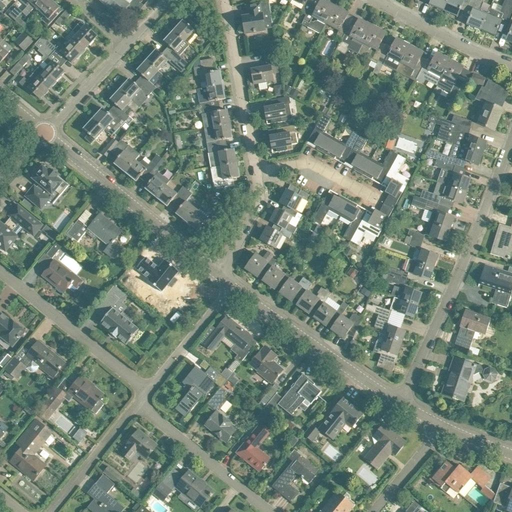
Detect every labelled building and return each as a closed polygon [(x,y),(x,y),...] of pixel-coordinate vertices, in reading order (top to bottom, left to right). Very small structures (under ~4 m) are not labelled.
[(33,0),(30,4),(27,1),(24,4),(27,7),(22,12),(26,16),(34,7),(39,12),(49,0),(33,0)] [(55,18),(62,11),(50,0),(49,0),(39,12),(44,16),(41,20),(48,26),(55,18)] [(134,0),(134,1),(132,0),(113,0),(107,7),(118,17),(117,18),(118,18),(123,13),(128,17),(140,3),(137,0),(134,0)] [(307,0),(294,0),(305,5),(301,13),(306,16),(310,9),(313,4),(307,1),(307,0)] [(320,34),(326,24),(335,7),(321,0),(315,11),(310,9),(306,16),(303,21),(302,24),(320,34)] [(430,5),(443,10),(447,0),(431,0),(429,6),(430,6),(430,5)] [(460,10),(465,12),(470,0),(447,0),(443,10),(456,16),(456,17),(457,17),(460,10)] [(470,0),(465,12),(464,16),(469,19),(466,25),(467,26),(467,25),(481,30),(487,15),(477,11),(481,0),(470,0)] [(490,9),(487,15),(481,30),(494,36),(494,37),(501,21),(501,18),(508,21),(511,10),(511,0),(504,0),(499,13),(490,9)] [(272,23),(269,3),(246,6),(248,16),(242,17),(244,25),(241,25),(242,33),(245,32),(245,34),(254,32),(254,33),(256,33),(256,32),(265,31),(264,24),(272,23)] [(341,41),(347,28),(342,26),(348,14),(335,7),(326,24),(339,31),(335,38),(341,41)] [(67,9),(59,18),(64,23),(72,13),(67,9)] [(15,21),(18,17),(12,11),(9,15),(15,21)] [(15,21),(24,29),(28,24),(24,22),(18,17),(15,21)] [(60,27),(64,23),(59,18),(55,22),(60,27)] [(173,32),(185,42),(194,32),(200,37),(204,33),(191,20),(187,24),(183,20),(182,21),(183,22),(173,32)] [(348,49),(358,54),(372,27),(359,20),(353,31),(347,28),(341,41),(336,50),(345,55),(348,49)] [(77,35),(89,45),(97,36),(81,22),(72,31),(77,35)] [(374,69),(374,68),(385,48),(380,45),(385,34),(372,27),(358,54),(371,61),(369,66),(374,69)] [(36,33),(30,28),(27,31),(33,37),(36,33)] [(33,41),(24,32),(15,42),(24,51),(33,41)] [(185,42),(173,32),(165,41),(164,41),(163,41),(169,46),(165,51),(178,63),(181,66),(185,62),(184,61),(182,59),(175,53),(185,42)] [(80,54),(89,45),(77,35),(69,44),(80,54)] [(42,36),(38,40),(53,54),(57,50),(72,63),(80,54),(69,44),(65,48),(60,44),(56,48),(44,37),(44,38),(42,36)] [(388,67),(396,72),(409,46),(396,39),(390,51),(385,48),(374,68),(379,70),(382,64),(383,65),(388,56),(393,59),(388,67)] [(0,63),(13,48),(3,40),(0,44),(0,63)] [(49,58),(53,54),(38,40),(34,45),(47,57),(40,65),(40,66),(44,71),(56,81),(64,72),(49,58)] [(415,82),(416,80),(419,75),(422,67),(417,65),(423,53),(409,46),(396,72),(415,82)] [(174,68),(178,63),(165,51),(161,55),(156,50),(155,50),(156,51),(147,61),(158,71),(167,61),(174,68)] [(423,84),(425,80),(436,86),(441,77),(450,61),(436,54),(430,65),(425,62),(422,67),(419,75),(416,80),(423,84)] [(254,84),(263,83),(273,81),(272,73),(279,72),(276,58),(266,60),(267,67),(251,70),(254,84)] [(27,63),(22,59),(18,63),(23,67),(27,63)] [(202,89),(222,85),(220,72),(221,72),(220,71),(215,72),(213,59),(200,61),(201,67),(194,68),(195,76),(198,75),(199,84),(201,83),(202,89)] [(158,71),(147,61),(138,71),(137,70),(137,71),(142,76),(138,80),(152,92),(155,88),(153,86),(163,75),(158,71)] [(450,61),(441,77),(436,86),(449,93),(447,97),(454,100),(463,82),(457,79),(463,68),(450,61)] [(18,63),(10,72),(15,76),(23,67),(18,63)] [(56,81),(44,71),(40,66),(32,75),(48,90),(56,81)] [(48,90),(32,75),(27,80),(24,78),(19,83),(31,94),(32,93),(40,99),(48,90)] [(485,78),(473,75),(470,82),(483,86),(485,78)] [(148,97),(152,92),(138,80),(134,84),(129,79),(128,80),(129,80),(120,90),(139,108),(149,98),(148,97)] [(486,105),(478,124),(494,131),(502,109),(501,109),(508,91),(488,81),(484,88),(482,87),(475,99),(486,105)] [(201,109),(219,106),(218,100),(225,99),(225,98),(224,98),(222,85),(202,89),(197,89),(200,104),(201,109)] [(283,96),(281,86),(274,87),(276,97),(283,96)] [(139,108),(120,90),(111,100),(110,99),(110,100),(115,105),(111,109),(125,122),(129,118),(124,113),(129,108),(134,113),(139,108)] [(292,119),(289,104),(290,104),(289,97),(271,100),(272,107),(269,108),(269,110),(264,111),(266,121),(271,120),(272,124),(290,121),(292,119)] [(220,111),(219,106),(201,109),(205,129),(229,124),(227,111),(228,111),(227,110),(220,111)] [(121,126),(125,122),(111,109),(108,113),(102,108),(101,109),(102,110),(93,119),(105,130),(114,120),(121,126)] [(317,150),(325,155),(334,139),(323,133),(331,118),(323,114),(308,142),(318,147),(317,150)] [(454,116),(451,122),(470,128),(472,122),(454,116)] [(84,128),(83,129),(88,134),(84,138),(91,145),(95,140),(100,135),(105,130),(93,119),(84,129),(84,128)] [(470,137),(468,137),(471,128),(470,128),(451,122),(443,119),(437,139),(454,145),(482,154),(486,143),(487,142),(470,137)] [(231,137),(229,124),(205,129),(208,148),(226,145),(225,140),(232,138),(232,137),(231,137)] [(298,144),(296,133),(294,126),(276,129),(276,130),(280,129),(281,135),(274,136),(274,139),(270,140),(272,149),(276,148),(277,153),(293,150),(292,146),(298,144)] [(345,145),(334,139),(325,155),(334,160),(336,157),(345,162),(361,135),(353,131),(345,145)] [(172,134),(158,132),(157,133),(172,144),(174,141),(172,134)] [(354,170),(363,175),(371,159),(360,153),(368,139),(361,135),(345,162),(355,168),(354,170)] [(108,146),(102,153),(106,157),(110,152),(119,143),(114,138),(108,146)] [(115,164),(125,173),(135,161),(140,154),(128,145),(128,146),(121,140),(119,143),(110,152),(118,158),(114,164),(114,165),(115,164)] [(211,168),(212,168),(236,164),(234,151),(235,150),(234,149),(227,151),(226,145),(208,148),(209,154),(211,168)] [(482,154),(454,145),(450,157),(445,155),(445,157),(438,155),(436,160),(455,166),(457,159),(478,166),(479,166),(478,166),(482,154)] [(383,166),(371,159),(363,175),(371,180),(373,178),(383,183),(398,156),(390,151),(383,166)] [(135,161),(125,173),(136,181),(135,181),(136,182),(139,177),(144,181),(159,162),(162,159),(157,155),(149,165),(143,160),(140,164),(135,161)] [(384,204),(393,209),(409,180),(398,174),(405,160),(398,156),(383,183),(389,186),(385,193),(389,195),(384,204)] [(444,178),(442,184),(466,192),(470,181),(470,180),(455,175),(454,176),(452,175),(455,166),(436,160),(434,167),(447,171),(446,173),(444,172),(442,177),(444,178)] [(162,164),(159,162),(144,181),(148,185),(144,189),(145,190),(146,189),(156,197),(166,185),(169,181),(158,173),(161,169),(162,164)] [(34,186),(25,196),(32,202),(41,209),(49,199),(54,203),(69,185),(45,166),(42,163),(39,168),(37,167),(35,168),(33,169),(33,172),(34,173),(29,179),(37,186),(36,188),(34,186)] [(238,177),(236,164),(212,168),(213,174),(217,174),(218,181),(214,181),(215,188),(233,184),(232,179),(239,177),(239,176),(238,177)] [(462,203),(466,192),(442,184),(437,182),(433,194),(423,190),(420,198),(438,204),(441,197),(462,204),(462,203)] [(166,185),(156,197),(166,206),(167,207),(171,201),(176,205),(187,190),(183,187),(177,194),(166,185)] [(280,203),(284,206),(295,211),(300,201),(305,193),(290,185),(287,190),(280,203)] [(187,222),(197,210),(186,202),(192,194),(187,190),(176,205),(180,208),(175,214),(176,215),(177,214),(187,222)] [(340,217),(349,201),(340,196),(338,198),(328,193),(313,221),(321,225),(329,211),(340,217)] [(454,218),(447,216),(438,213),(438,211),(436,210),(438,204),(420,198),(414,196),(411,205),(432,212),(428,223),(449,230),(453,219),(454,219),(454,218)] [(349,201),(340,217),(351,223),(343,237),(350,241),(366,214),(356,208),(357,206),(349,201)] [(393,209),(384,204),(379,212),(375,210),(372,217),(366,214),(350,241),(358,245),(366,231),(377,238),(381,230),(378,229),(381,223),(384,225),(393,209)] [(0,247),(5,252),(17,237),(12,232),(19,224),(34,236),(43,226),(17,205),(9,216),(11,217),(4,226),(0,222),(0,247)] [(207,206),(205,210),(200,206),(197,210),(187,222),(197,230),(197,231),(198,232),(202,226),(207,230),(218,215),(207,206)] [(270,222),(274,224),(285,230),(292,233),(293,234),(297,228),(288,224),(292,217),(295,218),(297,213),(295,211),(284,206),(281,211),(277,208),(270,222)] [(121,248),(114,242),(115,241),(114,241),(122,231),(121,231),(114,226),(113,227),(100,216),(101,214),(100,214),(93,223),(88,219),(84,224),(78,220),(75,224),(72,222),(62,236),(69,242),(73,238),(77,242),(88,229),(108,246),(103,252),(112,259),(121,248)] [(428,223),(424,235),(446,242),(446,241),(449,230),(428,223)] [(41,230),(54,240),(58,235),(45,224),(41,230)] [(285,230),(274,224),(271,229),(267,227),(260,240),(275,248),(282,235),(289,239),(292,233),(285,230)] [(511,228),(509,227),(499,224),(499,225),(500,225),(494,245),(493,245),(490,254),(509,259),(511,248),(511,228)] [(406,237),(422,242),(424,236),(409,231),(407,237),(406,236),(406,237)] [(409,245),(408,245),(420,249),(422,242),(406,237),(404,243),(409,245)] [(44,255),(37,263),(44,268),(45,267),(47,269),(42,276),(44,275),(57,286),(56,287),(63,292),(63,293),(71,284),(77,289),(83,282),(71,272),(70,274),(54,261),(55,261),(54,260),(54,261),(51,259),(59,250),(53,246),(46,254),(45,254),(44,255)] [(265,277),(272,267),(276,261),(272,258),(273,256),(268,251),(262,259),(255,255),(245,268),(258,277),(260,273),(265,277)] [(438,256),(428,253),(422,251),(418,262),(417,263),(433,268),(437,257),(438,257),(438,256)] [(173,277),(178,271),(165,260),(158,268),(145,257),(136,269),(149,279),(148,281),(161,292),(168,284),(171,287),(177,280),(173,277)] [(409,273),(420,277),(430,280),(430,279),(429,279),(433,268),(417,263),(418,262),(408,259),(404,272),(397,270),(395,276),(406,280),(409,273)] [(69,265),(76,271),(81,266),(73,260),(69,265)] [(480,282),(489,285),(497,287),(491,304),(506,308),(510,297),(511,290),(511,273),(485,265),(478,287),(480,282)] [(272,267),(265,277),(262,281),(275,289),(278,286),(282,289),(289,279),(291,277),(286,274),(285,276),(272,267)] [(352,267),(347,274),(354,279),(358,272),(352,267)] [(406,280),(395,276),(388,274),(383,275),(382,279),(385,281),(404,287),(406,280)] [(303,278),(298,285),(289,279),(282,289),(280,293),(292,302),(295,298),(299,301),(307,291),(308,289),(312,284),(303,278)] [(114,286),(94,311),(95,311),(104,319),(100,324),(101,324),(110,331),(109,332),(108,332),(116,339),(117,338),(116,338),(117,337),(126,344),(126,345),(139,330),(138,329),(131,324),(133,321),(122,312),(120,315),(115,311),(126,297),(127,297),(128,297),(114,286)] [(394,298),(417,306),(421,294),(422,295),(422,294),(405,288),(405,290),(394,286),(391,297),(394,298)] [(307,291),(299,301),(297,305),(309,314),(312,310),(317,313),(328,298),(330,294),(322,288),(317,294),(318,295),(316,298),(307,291)] [(340,306),(328,298),(317,313),(314,317),(326,326),(329,322),(334,326),(341,316),(345,310),(348,306),(343,302),(340,306)] [(413,317),(417,306),(394,298),(390,310),(372,305),(372,306),(367,304),(365,310),(378,315),(395,320),(397,312),(414,318),(414,317),(413,317)] [(473,339),(476,331),(485,334),(490,319),(466,311),(455,344),(470,350),(473,339)] [(0,336),(12,347),(25,331),(16,324),(15,325),(0,312),(0,336)] [(353,338),(357,329),(358,326),(362,319),(355,314),(353,315),(348,321),(341,316),(334,326),(331,329),(343,338),(346,334),(353,338)] [(406,332),(392,327),(395,320),(378,315),(374,327),(381,329),(379,336),(401,344),(405,332),(405,333),(406,332)] [(235,359),(240,363),(246,356),(253,348),(247,344),(252,338),(226,317),(217,329),(204,345),(212,351),(225,335),(235,344),(230,350),(237,356),(235,359)] [(364,331),(357,329),(353,338),(352,340),(359,343),(364,331)] [(397,355),(401,344),(379,336),(377,342),(377,341),(373,352),(381,355),(378,363),(384,366),(383,369),(392,372),(393,369),(392,369),(397,355),(397,356),(398,355),(397,355)] [(28,341),(4,370),(6,371),(14,378),(17,381),(26,369),(30,373),(31,373),(32,373),(33,373),(34,373),(34,372),(35,372),(39,366),(53,378),(64,363),(38,342),(34,347),(28,341)] [(259,354),(250,365),(258,371),(259,371),(273,382),(273,381),(282,370),(272,362),(276,357),(265,347),(259,354)] [(474,367),(465,363),(456,359),(449,378),(448,377),(442,394),(462,400),(468,382),(469,383),(471,376),(479,373),(483,374),(483,375),(485,380),(490,382),(496,379),(498,374),(495,369),(489,367),(484,370),(482,370),(482,369),(480,364),(474,367)] [(185,416),(192,408),(202,395),(203,396),(214,382),(196,368),(184,383),(191,388),(190,390),(191,391),(176,409),(185,416)] [(227,380),(227,379),(232,374),(226,369),(222,375),(220,374),(227,380)] [(233,372),(232,374),(227,379),(235,386),(241,379),(233,372)] [(303,374),(282,399),(276,394),(276,393),(263,409),(269,414),(270,415),(278,404),(291,415),(305,399),(311,404),(315,399),(316,400),(318,398),(317,397),(321,392),(313,385),(315,384),(303,374)] [(47,421),(64,399),(68,401),(71,398),(72,398),(73,397),(79,401),(81,399),(89,406),(87,408),(96,414),(104,404),(100,401),(101,400),(102,401),(103,399),(101,398),(103,395),(93,386),(91,388),(85,383),(87,380),(81,376),(68,392),(66,395),(57,388),(37,413),(47,421)] [(273,386),(258,405),(263,409),(276,393),(276,394),(281,388),(273,381),(273,382),(271,384),(273,386)] [(236,388),(228,382),(223,388),(231,394),(236,388)] [(222,388),(215,397),(208,405),(217,412),(227,401),(223,398),(227,392),(222,388)] [(352,429),(356,424),(363,414),(343,398),(318,429),(333,440),(346,424),(352,429)] [(269,414),(263,409),(256,418),(266,426),(273,417),(270,415),(269,414)] [(226,442),(233,434),(237,429),(217,412),(206,426),(226,442)] [(28,429),(25,434),(18,442),(24,446),(11,462),(34,480),(44,468),(31,457),(43,442),(52,431),(36,419),(28,429)] [(295,426),(287,420),(283,425),(291,431),(295,426)] [(260,470),(266,462),(268,460),(255,449),(269,431),(261,425),(239,452),(246,459),(247,458),(260,469),(259,469),(260,470)] [(312,442),(320,432),(311,425),(303,435),(312,442)] [(372,437),(372,438),(373,437),(379,442),(365,459),(377,469),(391,452),(395,455),(405,443),(384,425),(376,434),(375,433),(372,437)] [(146,459),(150,453),(157,446),(156,445),(155,447),(145,439),(146,437),(138,431),(127,444),(129,445),(126,448),(125,447),(124,448),(125,449),(121,454),(129,460),(136,451),(146,459)] [(287,444),(292,448),(298,441),(293,437),(287,444)] [(289,501),(296,493),(298,491),(289,484),(297,474),(309,484),(315,476),(314,475),(318,470),(294,450),(288,458),(293,461),(272,487),(289,501)] [(432,479),(440,485),(442,487),(440,488),(446,493),(451,488),(458,494),(471,479),(471,475),(459,465),(456,469),(446,461),(432,479)] [(496,495),(485,486),(488,482),(492,478),(478,466),(471,475),(471,479),(483,488),(480,492),(493,502),(496,495)] [(104,473),(112,479),(118,484),(122,479),(108,467),(104,473)] [(176,485),(177,486),(201,505),(209,496),(210,497),(212,495),(211,494),(213,492),(188,472),(183,479),(179,476),(180,474),(173,469),(165,478),(154,493),(163,501),(176,485)] [(103,475),(96,484),(95,484),(89,491),(96,497),(84,511),(88,508),(92,511),(121,511),(125,508),(107,494),(115,485),(103,475)] [(511,511),(511,489),(507,488),(507,486),(500,484),(496,495),(493,502),(506,507),(504,511),(511,511)] [(349,511),(354,506),(356,505),(350,500),(350,496),(346,493),(343,497),(337,492),(319,511),(349,511)]
